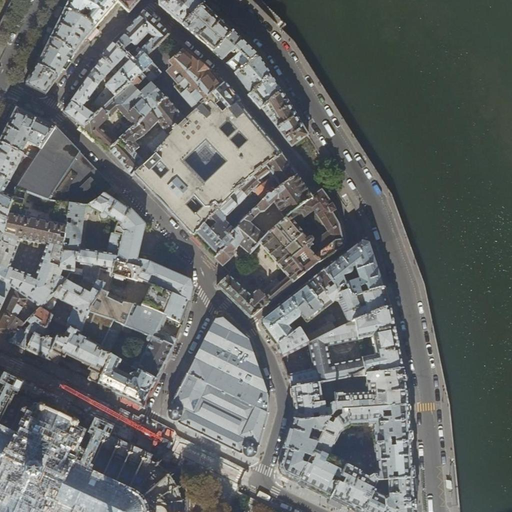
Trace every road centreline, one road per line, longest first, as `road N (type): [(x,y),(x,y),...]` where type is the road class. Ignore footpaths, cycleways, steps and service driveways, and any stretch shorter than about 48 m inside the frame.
road 1 (residential): [(435,511),(425,385),(376,207),(288,66),(226,0)]
road 2 (residential): [(144,2),(222,70),(305,173),(329,191),(352,235),(247,325)]
road 3 (residential): [(50,110),(196,257),(210,289)]
road 4 (residential): [(247,325),(264,348),(281,402),(259,484),(315,511)]
road 5 (residential): [(0,359),(143,428)]
road 6 (residential): [(210,289),(143,428)]
road 7 (residential): [(144,2),(86,57),(50,110)]
